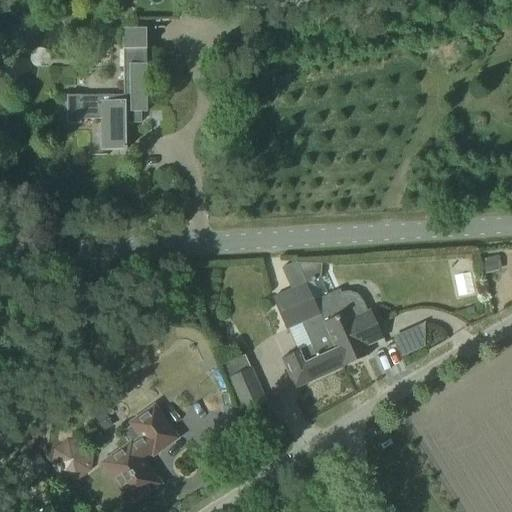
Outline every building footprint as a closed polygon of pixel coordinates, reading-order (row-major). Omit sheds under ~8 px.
[(100,120),(101,151),(126,150),(126,123),(142,123),(141,112),(147,112),(146,28),(123,29),(124,96),(67,97),(67,124),(81,124),(81,120),(100,120)] [(497,257),(482,259),(485,273),(499,270),(497,257)] [(321,266),(297,265),(305,284),(306,284),(320,278),(321,266)] [(305,284),(272,298),(273,301),(286,332),(303,324),(317,318),(311,302),(313,301),(306,284),(305,284)] [(312,345),(282,358),(295,388),(343,366),(343,367),(369,356),(365,346),(383,338),(371,311),(367,313),(363,302),(357,295),(349,292),(341,293),(340,290),(313,301),(311,302),(317,318),(303,324),(312,345)] [(219,367),(240,412),(265,400),(245,355),(219,367)] [(104,464),(132,503),(158,484),(140,458),(151,450),(153,453),(175,438),(154,409),(132,424),(133,425),(122,433),(131,445),(104,464)]
